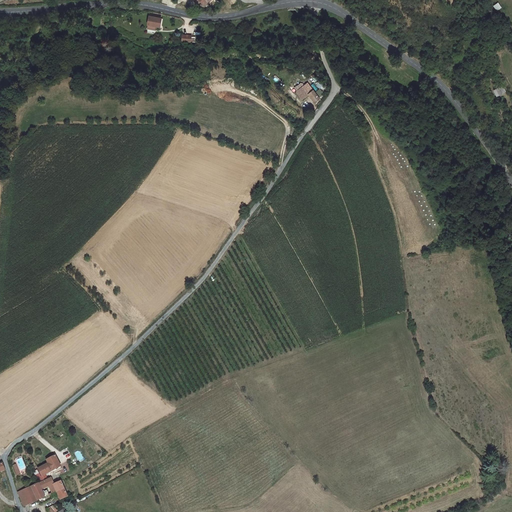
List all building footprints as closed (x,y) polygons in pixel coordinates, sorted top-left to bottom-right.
[(151,22),(162,23),(163,16),(152,14),(151,22)] [(295,88),(297,91),(304,86),(301,83),(295,88)] [(309,95),(315,102),(320,98),(308,83),(304,86),(297,91),(296,92),(302,100),(309,95)] [(49,463),(38,468),(42,476),(52,471),(59,467),(57,463),(58,462),(54,456),(47,460),(49,463)] [(58,462),(57,463),(59,467),(52,471),(53,472),(62,468),(59,462),(58,462)] [(36,476),(40,483),(45,481),(42,476),(40,477),(39,474),(36,476)] [(41,488),(47,486),(47,484),(45,481),(40,483),(33,486),(38,496),(35,497),(36,501),(49,495),(47,490),(43,492),(41,488)] [(68,497),(61,481),(54,484),(56,489),(55,490),(56,492),(57,492),(61,500),(68,497)] [(19,493),(24,506),(36,501),(35,497),(38,496),(33,486),(19,493)]
